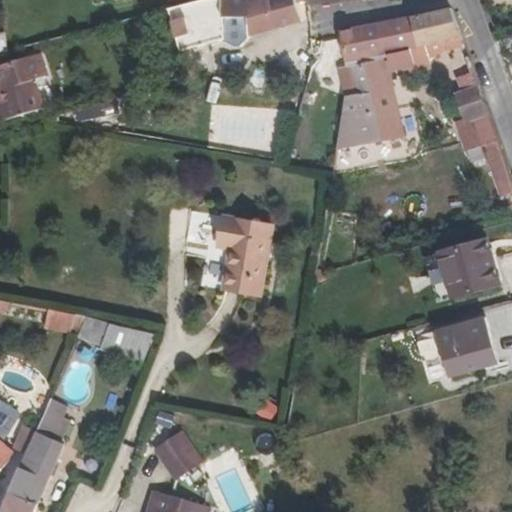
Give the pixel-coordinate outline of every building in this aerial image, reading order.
[(303,0),(204,0),(169,9),(180,52),(224,41),(236,48),(242,49),(253,36),(303,21),(297,3),(304,1),(303,0)] [(413,19),(419,47),(423,46),(463,38),(453,10),(413,19)] [(419,47),(413,19),(379,25),(363,30),(342,34),(348,68),(340,69),(347,97),(357,95),(351,67),(388,59),(389,59),(389,58),(396,57),(395,53),(419,47)] [(0,67),(38,55),(34,44),(10,50),(5,34),(0,35),(0,67)] [(280,57),(292,77),(312,74),(314,68),(319,61),(312,49),(312,40),(304,45),(302,42),(280,57)] [(426,58),(423,46),(419,47),(395,53),(396,57),(389,58),(389,59),(388,59),(389,66),(426,58)] [(44,75),(38,55),(0,67),(0,85),(5,103),(0,104),(0,123),(44,110),(33,78),(44,75)] [(389,66),(388,59),(351,67),(357,95),(347,97),(339,151),(406,139),(389,66)] [(475,74),(460,81),(463,93),(480,87),(475,74)] [(463,93),(457,95),(466,120),(489,112),(480,87),(463,93)] [(219,248),(232,251),(225,290),(263,297),(275,227),(225,217),(219,248)] [(501,286),(489,241),(442,255),(455,299),(501,286)] [(9,303),(1,301),(0,304),(0,314),(4,316),(9,303)] [(79,335),(86,318),(47,310),(44,328),(79,335)] [(79,337),(100,345),(108,323),(88,315),(79,337)] [(484,342),(493,340),(487,319),(440,332),(451,376),(491,365),(484,342)] [(103,350),(145,365),(156,336),(112,325),(103,350)] [(493,340),(484,342),(491,365),(499,363),(493,340)] [(47,412),(66,420),(71,408),(52,400),(47,412)] [(0,473),(15,456),(14,453),(1,443),(20,414),(0,402),(0,473)] [(3,511),(35,511),(39,505),(50,480),(65,447),(63,446),(73,423),(66,420),(47,412),(45,417),(39,431),(29,454),(3,511)] [(29,454),(39,431),(26,426),(17,448),(29,454)] [(174,480),(199,463),(180,433),(154,451),(174,480)] [(207,511),(209,508),(155,492),(148,511),(207,511)]
